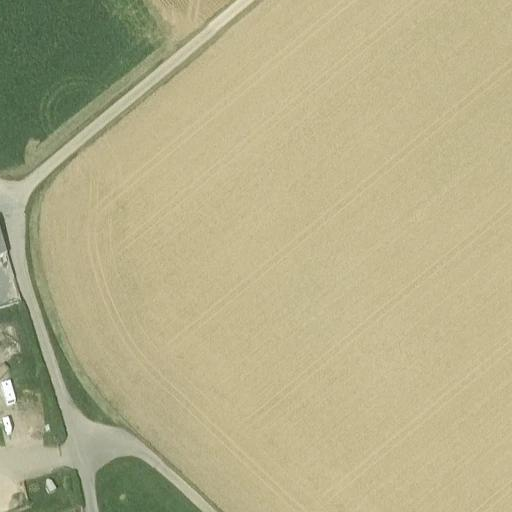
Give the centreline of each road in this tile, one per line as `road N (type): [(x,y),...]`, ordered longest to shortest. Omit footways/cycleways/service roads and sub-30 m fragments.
road 1 (track): [(3,205),(250,0)]
road 2 (track): [(91,511),(79,445),(3,205)]
road 3 (track): [(79,445),(110,441),(149,458),(208,511)]
